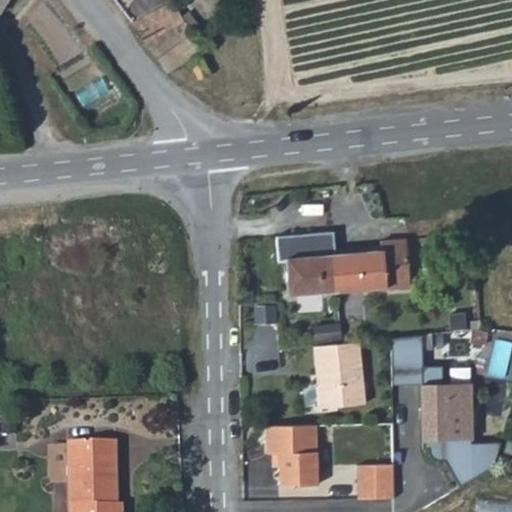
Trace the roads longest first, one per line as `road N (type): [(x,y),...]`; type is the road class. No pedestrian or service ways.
road 1 (residential): [(220,511),(203,152)]
road 2 (tertiary): [(203,152),(511,119)]
road 3 (tertiary): [(0,173),(203,152)]
road 4 (residential): [(203,152),(84,0)]
